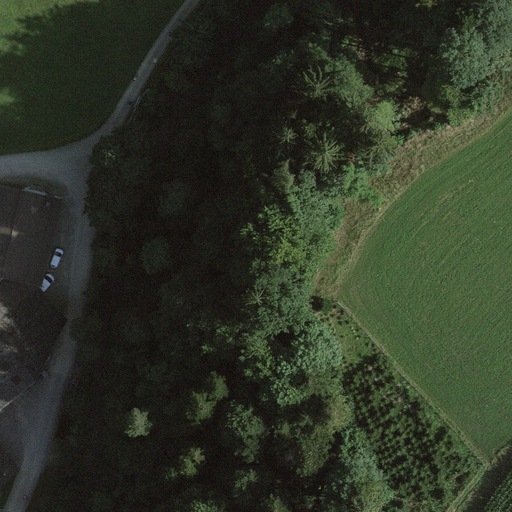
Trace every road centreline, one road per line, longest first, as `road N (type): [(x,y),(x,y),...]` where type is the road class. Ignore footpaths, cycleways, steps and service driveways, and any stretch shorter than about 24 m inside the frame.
road 1 (track): [(13,511),(77,305),(96,164)]
road 2 (track): [(96,164),(194,0)]
